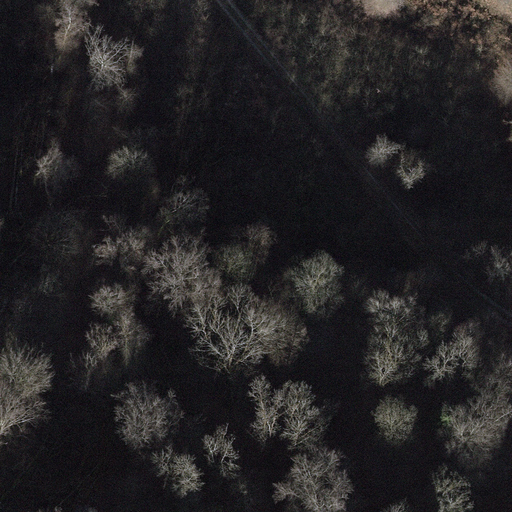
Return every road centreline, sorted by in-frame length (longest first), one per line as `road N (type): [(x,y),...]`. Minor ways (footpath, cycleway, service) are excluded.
road 1 (track): [(511,457),(386,384),(0,285)]
road 2 (track): [(511,315),(489,303),(443,255),(224,0)]
